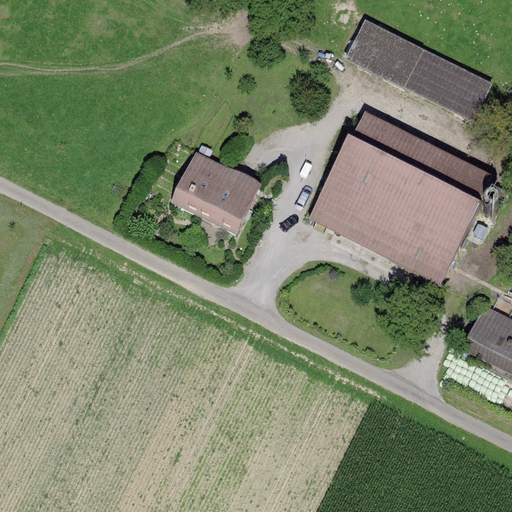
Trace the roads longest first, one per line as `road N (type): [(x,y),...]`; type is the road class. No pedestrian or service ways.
road 1 (track): [(511,441),(0,183)]
road 2 (unknown): [(256,312),(276,257),(325,249),(355,260),(438,313),(416,393)]
